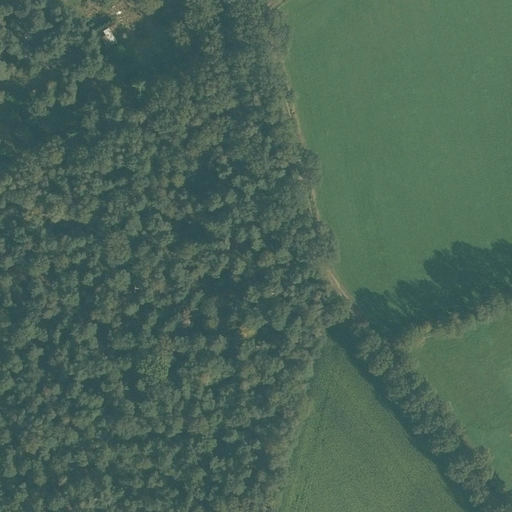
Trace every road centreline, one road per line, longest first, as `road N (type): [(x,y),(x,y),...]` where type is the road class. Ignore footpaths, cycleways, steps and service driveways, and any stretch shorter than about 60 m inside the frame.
road 1 (track): [(508,511),(334,294),(267,30),(264,5),(272,0)]
road 2 (unclassified): [(93,511),(0,403)]
